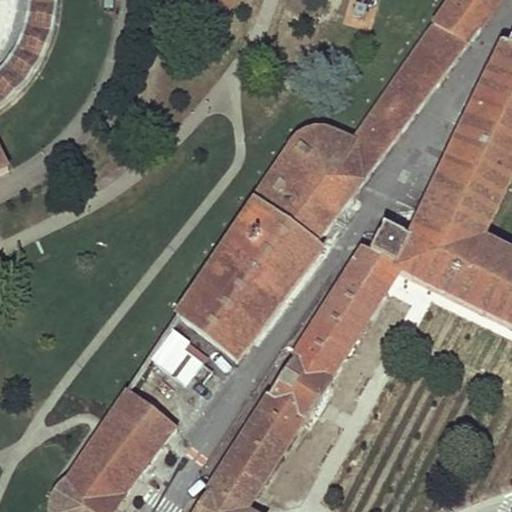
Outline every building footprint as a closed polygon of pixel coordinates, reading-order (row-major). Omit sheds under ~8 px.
[(27,0),(24,27),(12,53),(0,69),(0,175),(8,172),(0,155),(0,107),(11,101),(12,100),(38,69),(52,35),(56,0),(27,0)] [(110,0),(94,0),(94,10),(111,10),(110,0)] [(179,322),(236,369),(323,254),(317,249),(445,81),(487,25),(503,0),(458,0),(456,3),(354,146),(329,138),(320,134),(314,134),(309,135),(303,137),(297,143),(289,154),(179,322)] [(376,27),(383,0),(349,0),(345,19),(376,27)] [(511,45),(507,55),(504,53),(415,245),(382,230),(368,259),(362,257),(202,511),(256,511),(309,426),(312,429),(324,409),(335,391),(331,389),(396,284),(426,298),(511,337),(511,45)] [(150,366),(184,392),(205,364),(169,337),(150,366)] [(117,511),(137,487),(175,436),(127,399),(119,411),(109,425),(104,432),(82,466),(66,489),(54,507),(53,511),(52,511),(117,511)]
